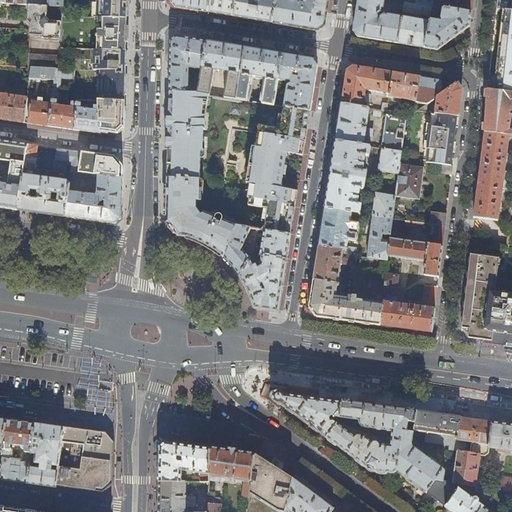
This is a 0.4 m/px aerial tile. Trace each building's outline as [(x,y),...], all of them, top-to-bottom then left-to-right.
[(128,6),(128,0),(92,0),(92,18),(128,19),(128,6)] [(201,11),(209,12),(210,0),(172,0),(177,7),(183,8),(199,10),(201,11)] [(218,13),(233,16),(235,0),(210,0),(209,12),(218,13)] [(253,19),(273,22),(276,0),(235,0),(233,16),(253,19)] [(324,26),(328,0),(303,0),(304,0),(304,1),(303,3),(302,3),(301,3),(299,0),(297,0),(276,0),(273,22),(295,26),(318,30),(324,26)] [(358,0),(356,18),(355,32),(358,37),(375,40),(398,44),(403,17),(385,14),(380,18),(378,15),(381,12),(382,8),(384,9),(384,0),(358,0)] [(444,9),(471,13),(472,0),(443,0),(443,9),(444,9)] [(511,0),(497,0),(497,9),(506,10),(511,10),(511,0)] [(404,8),(404,11),(431,16),(431,15),(432,7),(416,4),(405,2),(404,8)] [(61,40),(63,22),(50,21),(47,18),(48,6),(30,5),(29,21),(31,24),(31,35),(42,36),(42,39),(61,40)] [(439,13),(440,8),(435,7),(432,7),(431,15),(435,15),(439,13)] [(430,21),(425,48),(438,50),(450,41),(470,26),(471,13),(444,9),(443,20),(444,20),(441,22),(440,21),(438,20),(438,22),(430,21)] [(511,10),(506,10),(499,77),(497,91),(511,93),(511,10)] [(127,34),(128,19),(92,18),(63,17),(63,22),(62,48),(95,50),(127,51),(127,34)] [(403,17),(398,44),(412,46),(425,48),(430,21),(403,17)] [(171,67),(170,91),(189,92),(189,73),(192,73),(192,70),(189,70),(190,68),(199,69),(202,70),(207,42),(189,39),(177,37),(171,41),(171,67)] [(209,94),(236,99),(245,48),(224,45),(207,42),(202,70),(199,92),(199,93),(209,94)] [(276,90),(278,79),(282,54),(263,51),(245,48),(236,99),(274,105),(276,90)] [(127,61),(127,51),(95,50),(94,70),(101,71),(100,102),(125,101),(126,86),(127,61)] [(29,67),(32,67),(57,69),(62,69),(62,56),(30,54),(29,67)] [(299,57),(282,54),(278,79),(285,81),(287,80),(291,80),(291,83),(289,83),(287,85),(285,101),(279,100),(280,90),(276,90),(274,105),(284,107),(310,111),(314,89),(318,65),(314,60),(299,57)] [(30,79),(55,81),(56,81),(57,69),(32,67),(30,79)] [(345,86),(342,104),(348,105),(364,108),(365,102),(370,103),(372,95),(366,94),(366,91),(387,94),(387,97),(389,97),(394,73),(354,67),(351,68),(347,71),(345,86)] [(64,129),(76,130),(78,102),(74,102),(74,103),(73,103),(72,108),(57,106),(58,101),(61,101),(62,91),(62,79),(71,79),(72,70),(62,69),(57,69),(56,81),(55,81),(52,104),(52,105),(49,127),(64,129)] [(197,73),(193,92),(199,92),(202,70),(199,69),(198,73),(197,73)] [(407,75),(394,73),(389,97),(398,99),(398,101),(401,102),(402,100),(417,102),(421,77),(407,75)] [(436,80),(421,77),(417,102),(417,103),(427,104),(438,97),(455,85),(455,83),(436,80)] [(457,84),(455,83),(455,85),(438,97),(437,105),(436,105),(435,113),(458,116),(459,116),(461,100),(462,89),(457,84)] [(0,119),(9,121),(25,123),(29,88),(0,86),(0,119)] [(511,93),(497,91),(488,90),(486,117),(486,133),(509,136),(511,136),(511,131),(509,131),(511,117),(510,115),(509,115),(509,112),(511,112),(511,111),(511,93)] [(216,251),(224,257),(238,226),(224,220),(226,216),(218,213),(217,216),(206,212),(202,214),(198,207),(198,200),(203,201),(203,188),(201,188),(202,150),(204,148),(205,129),(207,129),(207,115),(203,115),(204,105),(208,105),(209,94),(199,93),(199,92),(193,92),(189,92),(170,91),(170,107),(169,136),(168,163),(166,218),(169,218),(169,219),(169,223),(178,233),(180,233),(184,234),(184,237),(193,240),(201,243),(210,247),(216,251)] [(35,125),(49,127),(52,105),(52,104),(45,103),(45,99),(40,98),(39,103),(32,101),(29,124),(35,125)] [(115,136),(124,127),(125,116),(125,101),(100,102),(101,134),(108,135),(115,136)] [(88,132),(101,134),(100,102),(78,102),(76,130),(88,132)] [(336,141),(346,143),(364,146),(365,139),(367,139),(367,136),(372,137),(373,130),(363,128),(364,126),(367,126),(370,109),(364,108),(348,105),(342,104),(339,124),(336,141)] [(308,127),(310,111),(284,107),(282,122),(278,121),(277,128),(260,126),(256,147),(253,146),(247,183),(250,184),(248,198),(250,199),(249,206),(264,209),(263,216),(267,216),(266,222),(263,229),(263,230),(291,235),(293,221),(293,217),(288,217),(293,190),(284,189),(282,184),(282,182),(287,155),(289,153),(298,154),(301,140),(302,138),(304,127),(308,127)] [(413,114),(387,110),(387,112),(387,116),(406,119),(413,114)] [(458,116),(435,113),(433,127),(430,127),(427,149),(429,149),(427,163),(440,164),(452,166),(454,146),(458,116)] [(386,116),(382,148),(402,151),(404,139),(397,138),(398,131),(405,132),(406,119),(387,116),(386,116)] [(509,136),(486,133),(478,193),(474,217),(499,221),(509,136)] [(0,207),(1,208),(18,211),(22,187),(9,185),(9,184),(4,183),(1,182),(2,181),(0,179),(0,155),(2,141),(0,141),(0,207)] [(331,175),(343,176),(365,180),(367,168),(365,168),(364,171),(363,171),(364,164),(360,163),(360,161),(364,162),(365,155),(369,156),(371,147),(364,146),(346,143),(336,141),(333,158),(331,175)] [(4,180),(22,182),(28,145),(10,143),(4,180)] [(40,214),(66,217),(69,192),(71,185),(69,183),(69,181),(34,177),(39,147),(28,145),(22,182),(22,187),(18,211),(40,214)] [(400,165),(402,151),(382,148),(380,163),(379,168),(380,168),(379,171),(399,174),(400,165)] [(72,163),(71,172),(79,173),(82,153),(57,149),(56,160),(72,163)] [(108,156),(82,153),(79,173),(86,174),(87,170),(88,160),(107,163),(108,156)] [(124,158),(108,156),(107,163),(107,170),(107,177),(123,179),(123,168),(124,158)] [(452,175),(453,166),(452,166),(440,164),(438,173),(452,175)] [(399,174),(398,185),(396,196),(396,197),(420,200),(425,168),(400,165),(399,174)] [(116,224),(121,219),(122,199),(123,179),(107,177),(92,175),(92,178),(98,178),(97,192),(96,196),(69,192),(66,217),(86,220),(116,224)] [(327,193),(325,208),(353,212),(360,214),(362,204),(358,204),(359,197),(354,197),(355,194),(359,195),(360,188),(364,189),(365,180),(343,176),(331,175),(327,193)] [(393,219),(396,197),(396,196),(377,193),(376,196),(375,201),(376,201),(374,216),(393,219)] [(322,228),(319,246),(344,250),(346,250),(348,241),(357,242),(358,234),(349,233),(350,230),(359,231),(360,223),(351,222),(353,212),(325,208),(322,228)] [(446,226),(447,214),(432,212),(431,224),(446,226)] [(393,219),(374,216),(368,258),(388,261),(389,256),(390,243),(383,242),(384,235),(386,235),(391,236),(393,219)] [(434,245),(443,247),(444,243),(446,226),(431,224),(431,225),(429,224),(428,240),(434,241),(434,245)] [(236,269),(241,277),(254,254),(254,251),(251,250),(251,253),(245,252),(242,250),(244,247),(246,248),(247,245),(245,244),(247,238),(256,240),(257,236),(258,229),(238,226),(224,257),(231,264),(236,269)] [(288,248),(291,235),(263,230),(258,229),(257,236),(263,237),(262,247),(260,247),(259,250),(261,250),(260,255),(287,260),(288,248)] [(439,277),(442,257),(443,247),(434,245),(391,240),(390,243),(389,256),(426,261),(425,276),(439,277)] [(341,266),(344,250),(319,246),(316,264),(314,280),(338,284),(341,268),(338,268),(338,265),(341,266)] [(244,282),(248,291),(251,297),(255,308),(278,311),(282,286),(287,260),(260,255),(254,254),(241,277),(244,282)] [(462,331),(470,338),(511,343),(511,294),(496,293),(500,258),(471,254),(462,331)] [(314,280),(311,294),(309,306),(318,317),(321,317),(366,324),(381,326),(383,304),(379,303),(380,294),(384,295),(384,294),(386,278),(359,275),(360,272),(351,271),(349,284),(346,285),(338,284),(314,280)] [(384,294),(397,296),(400,276),(386,274),(386,278),(384,294)] [(424,302),(436,304),(438,288),(426,286),(424,302)] [(383,302),(396,303),(397,296),(384,294),(384,295),(383,302)] [(383,304),(381,326),(433,333),(436,309),(396,303),(383,302),(383,304)] [(301,419),(327,438),(337,424),(330,419),(333,416),(334,417),(336,418),(340,419),(342,401),(311,397),(278,391),(275,391),(274,392),(273,393),(272,394),(272,396),(273,398),(301,419)] [(348,402),(342,401),(340,419),(360,421),(360,424),(361,426),(364,428),(377,430),(378,431),(380,431),(382,430),(392,432),(391,441),(401,442),(402,431),(407,432),(409,421),(415,422),(417,412),(401,410),(348,402)] [(439,415),(417,412),(415,422),(414,431),(415,431),(427,433),(426,441),(451,445),(452,443),(457,443),(458,435),(461,418),(460,418),(450,416),(439,415)] [(474,420),(461,418),(458,435),(457,443),(456,451),(458,451),(467,452),(468,449),(465,449),(467,442),(473,442),(473,444),(472,445),(471,453),(481,454),(486,455),(487,454),(489,447),(492,422),(475,420),(474,420)] [(4,449),(2,464),(0,480),(14,481),(28,483),(30,467),(32,453),(36,423),(21,421),(7,419),(4,443),(4,448),(4,449)] [(511,424),(508,424),(492,422),(489,447),(511,450),(511,424)] [(56,487),(57,485),(59,471),(48,469),(48,467),(49,465),(52,465),(59,466),(60,460),(65,427),(50,425),(36,423),(32,453),(37,453),(36,463),(39,463),(41,464),(41,466),(41,469),(30,467),(28,483),(42,485),(56,487)] [(395,473),(397,472),(401,442),(391,441),(391,446),(384,445),(383,445),(382,446),(381,447),(380,447),(380,446),(379,444),(378,443),(376,443),(374,444),(363,436),(361,435),(359,434),(356,435),(355,437),(337,424),(327,438),(358,461),(369,469),(376,472),(382,473),(388,474),(388,473),(390,473),(392,474),(395,473)] [(65,427),(60,460),(71,461),(70,466),(69,466),(68,468),(59,466),(59,471),(57,485),(104,492),(113,484),(113,472),(114,451),(114,442),(107,433),(91,430),(83,429),(65,427)] [(411,482),(426,493),(435,481),(443,482),(445,473),(445,471),(443,469),(412,446),(415,431),(414,431),(413,432),(407,432),(402,431),(401,442),(397,472),(411,482)] [(160,465),(159,483),(183,482),(183,471),(201,473),(201,482),(210,482),(210,481),(211,448),(166,442),(160,447),(160,465)] [(235,452),(211,448),(210,481),(219,482),(220,478),(252,482),(256,455),(235,452)] [(476,486),(481,454),(471,453),(467,452),(458,451),(453,483),(460,484),(476,486)] [(271,465),(256,455),(252,482),(251,488),(249,498),(248,509),(264,511),(286,511),(287,509),(294,479),(284,473),(283,468),(283,464),(275,459),(271,465)] [(511,491),(511,477),(495,475),(493,489),(494,489),(511,491)] [(313,494),(294,479),(287,509),(290,511),(332,511),(334,509),(313,494)] [(434,499),(446,507),(459,488),(460,484),(453,483),(443,482),(435,481),(426,493),(434,499)] [(159,505),(158,511),(186,511),(187,507),(196,507),(196,497),(187,497),(187,482),(183,482),(159,483),(159,505)] [(491,495),(492,493),(494,489),(493,489),(476,486),(475,491),(491,495)] [(479,511),(484,506),(480,503),(480,500),(478,499),(476,498),(474,498),(459,488),(446,507),(445,507),(451,511),(479,511)] [(220,511),(221,498),(209,498),(208,511),(220,511)]
